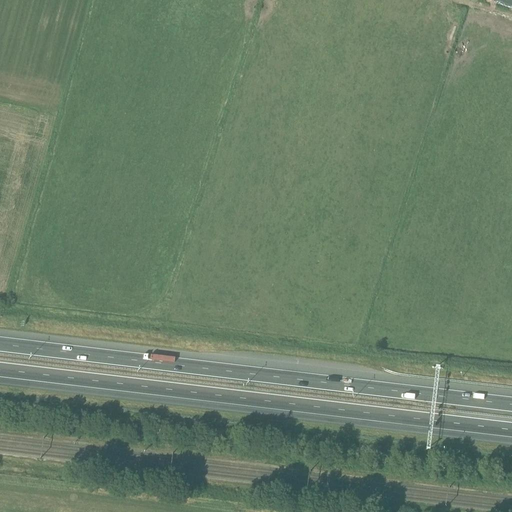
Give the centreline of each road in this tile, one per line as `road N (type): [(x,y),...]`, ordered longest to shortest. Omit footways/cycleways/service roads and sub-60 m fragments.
road 1 (motorway): [(0,370),(511,430)]
road 2 (motorway): [(511,404),(0,344)]
